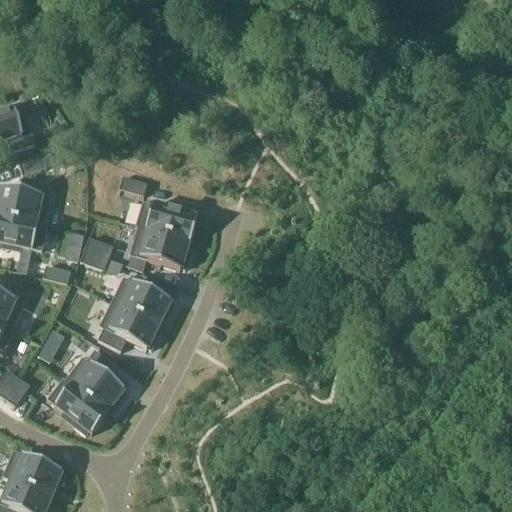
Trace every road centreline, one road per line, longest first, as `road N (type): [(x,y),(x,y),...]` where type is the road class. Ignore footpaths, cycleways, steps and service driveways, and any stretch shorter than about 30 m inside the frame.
road 1 (residential): [(117,472),(189,347),(239,205)]
road 2 (residential): [(0,417),(117,472)]
